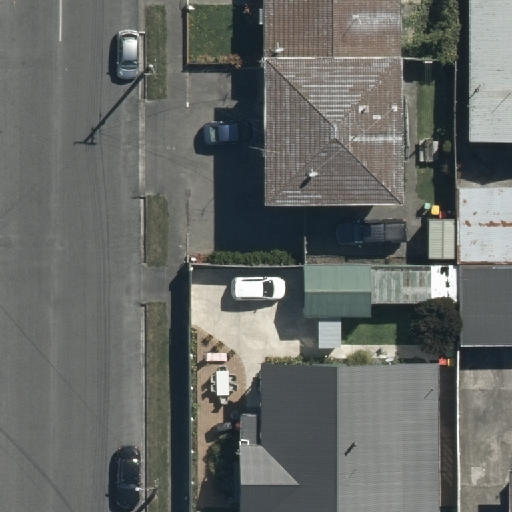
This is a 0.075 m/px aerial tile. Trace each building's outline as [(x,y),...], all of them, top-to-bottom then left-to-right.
[(403,0),(268,0),(270,200),(405,199),(403,0)] [(511,0),(476,0),(476,148),(511,147),(511,0)] [(511,194),(463,194),(463,260),(511,259),(511,194)] [(455,266),(304,267),(304,318),(368,318),(368,305),(455,305),(455,266)] [(511,271),(464,272),(464,346),(511,346),(511,271)] [(441,511),(441,362),(261,362),(261,445),(238,445),(238,511),(441,511)]
